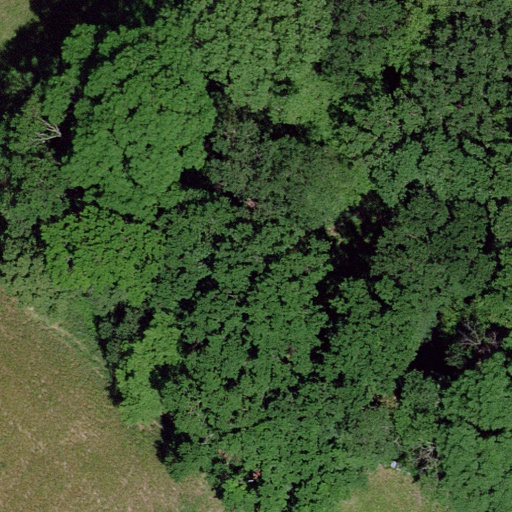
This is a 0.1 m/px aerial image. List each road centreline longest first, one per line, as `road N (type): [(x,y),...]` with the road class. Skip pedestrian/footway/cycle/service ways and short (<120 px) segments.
road 1 (track): [(239,490),(0,280)]
road 2 (track): [(212,511),(239,490),(280,483),(355,492),(386,511)]
